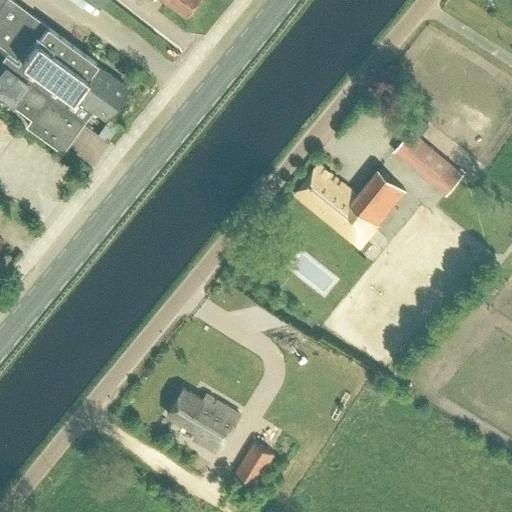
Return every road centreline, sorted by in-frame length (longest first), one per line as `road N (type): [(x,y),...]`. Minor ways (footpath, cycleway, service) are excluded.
road 1 (unclassified): [(2,511),(426,0)]
road 2 (primary): [(0,333),(280,0)]
road 3 (track): [(244,511),(87,408)]
